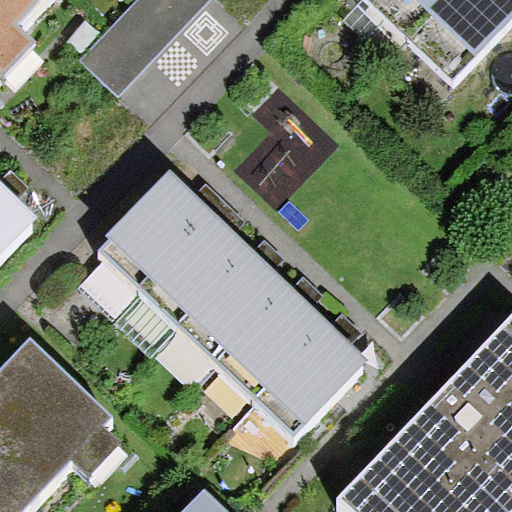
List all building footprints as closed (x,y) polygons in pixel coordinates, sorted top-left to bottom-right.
[(0,0),(0,66),(62,0),(0,0)] [(118,0),(56,60),(92,96),(190,0),(118,0)] [(511,0),(366,0),(365,1),(460,92),(511,37),(511,0)] [(168,191),(105,259),(299,440),(362,372),(335,346),(301,315),(269,285),(232,251),(195,217),(168,191)] [(0,264),(30,233),(0,204),(0,264)] [(511,511),(511,342),(501,334),(330,511),(511,511)] [(0,511),(37,511),(71,476),(85,489),(125,447),(30,357),(0,387),(0,511)]
